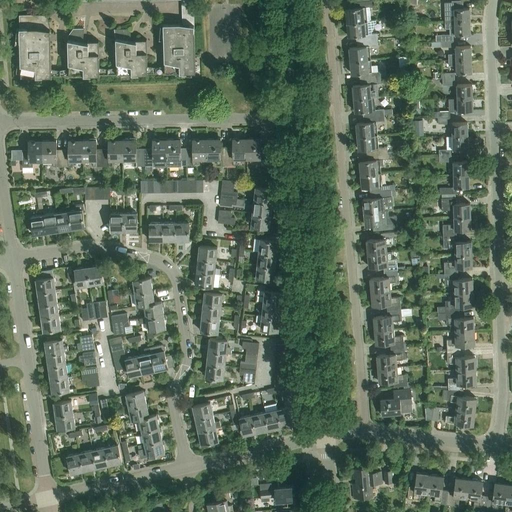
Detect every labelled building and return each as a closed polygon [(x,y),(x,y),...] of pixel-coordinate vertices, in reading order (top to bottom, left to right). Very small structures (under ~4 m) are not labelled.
[(345,9),(346,23),(371,21),(371,20),(370,7),(374,7),(373,1),(357,2),(357,8),(345,9)] [(452,8),(445,9),(445,16),(445,22),(470,21),(469,8),(452,8)] [(21,77),(195,72),(194,23),(182,24),(180,23),(163,24),(164,66),(156,68),(147,66),(146,40),(130,40),(130,35),(126,29),(114,29),(116,42),(116,67),(108,69),(99,68),(98,41),(83,41),(84,28),(73,29),(68,36),(68,69),(60,70),(51,69),(50,29),(47,15),(39,14),(19,15),(21,77)] [(360,41),(377,40),(376,34),(372,34),(371,30),(373,30),(373,28),(374,28),(374,26),(375,26),(375,23),(376,23),(376,20),(371,20),(371,21),(346,23),(348,37),(360,36),(360,41)] [(470,21),(445,22),(445,29),(450,28),(450,34),(453,34),(453,35),(455,35),(470,34),(470,21)] [(377,46),(377,40),(360,41),(361,47),(349,48),(350,61),(370,60),(369,47),(377,46)] [(448,60),(471,60),(471,46),(455,47),(456,54),(448,54),(448,60)] [(370,60),(350,61),(351,74),(363,73),(364,79),(380,78),(380,77),(380,71),(378,72),(377,64),(371,65),(370,60)] [(471,60),(448,60),(449,66),(456,66),(456,73),(472,73),(471,60)] [(374,97),(374,95),(379,95),(378,84),(381,84),(380,78),(364,79),(364,85),(352,86),(354,99),(374,97)] [(457,85),(457,98),(473,97),(472,84),(457,85)] [(367,111),(367,118),(384,116),(384,115),(384,114),(393,114),(392,109),(389,109),(383,110),(383,109),(375,110),(374,97),(354,99),(355,112),(367,111)] [(473,97),(457,98),(452,98),(452,111),(458,111),(473,111),(473,97)] [(385,121),(384,116),(367,118),(368,123),(356,124),(357,137),(377,135),(376,122),(385,121)] [(452,123),(452,136),(468,136),(467,122),(452,123)] [(378,148),(377,135),(357,137),(358,150),(370,149),(371,155),(397,153),(397,152),(393,152),(387,153),(387,147),(378,148)] [(468,136),(452,136),(453,149),(468,149),(468,136)] [(233,151),(227,151),(227,165),(237,165),(237,159),(247,159),(247,138),(233,138),(233,151)] [(247,138),(247,159),(257,159),(257,165),(267,165),(267,151),(261,151),(261,138),(247,138)] [(147,166),(167,165),(167,139),(153,139),(153,152),(147,152),(147,166)] [(167,165),(177,165),(187,165),(187,152),(181,152),(181,139),(167,139),(167,165)] [(193,151),(187,152),(187,165),(197,165),(197,159),(207,159),(207,139),(193,139),(193,151)] [(221,139),(207,139),(207,159),(217,159),(217,165),(227,165),(227,151),(221,151),(221,139)] [(33,161),(43,161),(43,140),(29,140),(29,153),(23,153),(23,167),(33,167),(33,161)] [(57,140),(43,140),(43,161),(53,161),(53,166),(63,166),(63,153),(57,153),(57,140)] [(69,153),(63,153),(63,166),(73,166),(73,160),(83,160),(83,140),(69,140),(69,153)] [(96,140),(83,140),(83,160),(93,160),(93,166),(103,166),(103,153),(96,153),(96,140)] [(109,152),(103,153),(103,166),(113,166),(113,160),(123,160),(123,140),(109,140),(109,152)] [(123,140),(123,160),(133,160),(133,166),(143,166),(143,152),(137,152),(137,140),(123,140)] [(383,165),(383,160),(394,159),(393,156),(398,156),(397,153),(371,155),(371,161),(359,162),(361,175),(381,173),(380,165),(383,165)] [(463,161),(453,161),(454,175),(469,174),(469,161),(463,161)] [(382,186),(381,173),(361,175),(362,188),(374,187),(374,193),(395,191),(395,189),(391,189),(390,185),(382,186)] [(454,187),(452,187),(452,194),(460,193),(460,187),(469,187),(469,174),(454,175),(454,187)] [(274,189),(256,187),(255,200),(272,202),(274,189)] [(221,192),(220,198),(232,199),(233,197),(237,198),(238,192),(233,191),(233,193),(221,192)] [(393,209),(392,197),(391,195),(396,195),(395,191),(374,193),(375,198),(363,199),(364,213),(388,210),(393,209)] [(220,198),(220,204),(232,206),(232,204),(236,204),(237,198),(233,197),(232,199),(220,198)] [(454,210),(454,217),(470,216),(470,203),(456,204),(455,198),(442,198),(442,210),(454,210)] [(253,213),(271,215),(272,202),(255,200),(253,213)] [(69,210),(72,228),(85,226),(82,208),(69,210)] [(69,210),(57,212),(59,230),(72,228),(69,210)] [(388,210),(364,213),(365,226),(377,225),(378,230),(395,229),(394,223),(397,222),(396,215),(389,215),(388,210)] [(57,212),(44,214),(47,232),(59,230),(57,212)] [(125,230),(124,212),(111,212),(111,230),(125,230)] [(138,212),(124,212),(125,230),(138,230),(138,212)] [(271,215),(253,213),(252,226),(270,228),(271,215)] [(34,234),(47,232),(44,214),(31,216),(34,234)] [(235,217),(230,217),(218,215),(218,222),(234,224),(235,217)] [(471,229),(470,216),(454,217),(454,224),(443,225),(443,236),(457,236),(457,230),(471,229)] [(150,240),(164,240),(163,222),(150,222),(150,240)] [(176,222),(163,222),(164,240),(177,240),(176,222)] [(176,222),(177,240),(190,239),(189,222),(176,222)] [(367,240),(368,253),(387,252),(386,244),(395,243),(394,231),(381,233),(381,239),(367,240)] [(457,241),(457,236),(443,236),(443,248),(455,247),(455,255),(472,254),(471,241),(457,241)] [(261,238),(259,251),(277,253),(278,240),(261,238)] [(199,258),(216,260),(218,247),(200,245),(199,258)] [(419,250),(411,251),(412,258),(419,257),(419,250)] [(258,264),(276,266),(277,253),(259,251),(258,264)] [(383,266),(384,271),(397,270),(397,266),(396,258),(392,258),(392,251),(387,252),(368,253),(369,267),(383,266)] [(472,267),(472,254),(455,255),(456,262),(444,262),(444,274),(458,273),(458,268),(472,267)] [(199,258),(197,271),(215,273),(220,273),(220,268),(216,268),(216,260),(199,258)] [(101,264),(88,266),(90,283),(103,281),(101,264)] [(276,266),(258,264),(257,277),(274,279),(276,266)] [(90,283),(88,266),(75,268),(77,285),(90,283)] [(398,282),(397,270),(384,271),(384,277),(370,278),(371,292),(390,290),(390,283),(398,282)] [(140,323),(148,322),(149,329),(167,327),(163,301),(155,302),(151,276),(146,277),(145,271),(134,273),(134,279),(133,279),(138,305),(145,304),(147,317),(140,318),(140,323)] [(197,271),(196,284),(213,286),(215,273),(197,271)] [(458,279),(458,273),(444,274),(445,286),(454,285),(454,293),(473,292),(473,278),(458,279)] [(36,278),(38,291),(56,289),(54,276),(36,278)] [(57,302),(56,289),(38,291),(40,304),(57,302)] [(265,290),(263,303),(281,305),(283,292),(265,290)] [(391,298),(390,290),(371,292),(372,305),(387,304),(387,310),(401,309),(400,297),(391,298)] [(205,291),(204,304),(222,306),(223,293),(205,291)] [(445,301),(445,305),(437,305),(437,312),(446,312),(446,313),(460,312),(459,306),(474,306),(473,292),(454,293),(454,300),(445,301)] [(119,295),(119,294),(109,296),(110,303),(114,302),(113,296),(119,295)] [(93,302),(95,318),(102,317),(100,305),(99,301),(93,302)] [(59,315),(57,302),(40,304),(42,317),(59,315)] [(88,307),(89,319),(95,318),(93,302),(87,303),(88,307)] [(263,303),(262,315),(280,317),(281,305),(263,303)] [(202,317),(220,319),(222,306),(204,304),(202,317)] [(83,320),(89,319),(88,307),(81,308),(83,320)] [(401,308),(401,309),(402,315),(412,314),(411,307),(401,308)] [(375,330),(394,329),(393,321),(402,320),(401,309),(387,310),(388,316),(374,317),(375,330)] [(455,324),(455,332),(475,331),(474,317),(460,318),(460,312),(446,313),(446,324),(455,324)] [(113,321),(128,319),(128,313),(112,315),(113,321)] [(42,317),(43,330),(61,328),(59,315),(42,317)] [(257,315),(256,321),(261,322),(260,329),(278,331),(280,317),(262,315),(257,315)] [(220,319),(202,317),(201,330),(218,332),(220,319)] [(113,328),(125,326),(129,326),(128,319),(113,321),(113,328)] [(394,336),(394,329),(375,330),(376,344),(390,343),(391,348),(407,347),(406,343),(404,343),(403,335),(394,336)] [(446,340),(447,351),(461,351),(461,345),(475,345),(475,331),(455,332),(455,339),(446,340)] [(81,335),(82,342),(93,340),(92,333),(81,335)] [(111,345),(123,342),(121,336),(110,338),(111,345)] [(45,340),(47,353),(64,351),(63,337),(45,340)] [(232,347),(227,346),(228,339),(210,337),(209,350),(226,352),(231,353),(232,347)] [(78,349),(82,348),(83,350),(94,348),(93,340),(82,342),(77,343),(78,349)] [(242,347),(246,348),(258,349),(259,343),(243,341),(242,347)] [(124,348),(123,342),(111,345),(112,351),(124,348)] [(168,367),(165,350),(166,350),(165,346),(162,344),(151,346),(152,352),(156,370),(168,367)] [(146,354),(139,355),(143,373),(156,370),(152,352),(151,346),(144,348),(146,354)] [(378,369),(397,367),(396,360),(405,359),(405,350),(407,350),(407,347),(391,348),(391,354),(377,355),(378,369)] [(112,351),(114,357),(126,354),(124,348),(112,351)] [(207,363),(225,365),(226,352),(209,350),(207,363)] [(66,363),(64,351),(47,353),(49,366),(66,363)] [(80,362),(84,361),(84,358),(95,356),(94,351),(83,352),(84,355),(79,355),(80,362)] [(456,363),(457,370),(476,370),(476,356),(461,357),(461,351),(447,351),(447,363),(456,363)] [(126,358),(126,354),(114,357),(115,363),(127,360),(126,358)] [(246,354),(245,361),(257,362),(257,355),(246,354)] [(130,375),(143,373),(139,355),(126,358),(127,360),(128,367),(130,375)] [(96,363),(95,356),(84,358),(84,361),(85,365),(96,363)] [(116,369),(128,367),(127,360),(115,363),(116,369)] [(240,367),(256,369),(257,362),(245,361),(240,360),(240,367)] [(68,376),(66,363),(49,366),(50,379),(68,376)] [(225,365),(207,363),(206,376),(223,378),(225,365)] [(82,374),(98,372),(97,366),(81,368),(82,374)] [(239,373),(244,374),(255,375),(256,369),(240,367),(239,373)] [(398,375),(397,367),(378,369),(379,382),(394,381),(394,387),(408,386),(407,374),(398,375)] [(448,386),(448,389),(463,390),(463,384),(477,383),(476,370),(457,370),(457,378),(448,378),(448,386)] [(83,381),(87,380),(99,378),(98,372),(82,374),(83,381)] [(50,379),(52,392),(70,389),(68,376),(50,379)] [(458,401),(457,410),(476,412),(477,398),(463,396),(464,390),(463,390),(448,389),(448,401),(458,401)] [(129,407),(147,403),(144,390),(127,394),(129,407)] [(413,412),(412,404),(411,390),(393,391),(394,398),(381,400),(382,415),(401,413),(413,412)] [(92,410),(95,410),(99,409),(97,393),(89,394),(90,405),(94,404),(94,406),(91,406),(92,410)] [(101,399),(104,412),(108,411),(110,411),(107,397),(101,399)] [(54,402),(56,415),(73,412),(71,399),(54,402)] [(210,402),(193,406),(196,419),(213,415),(210,402)] [(132,420),(139,418),(149,416),(149,415),(147,403),(129,407),(132,420)] [(438,420),(439,406),(433,405),(431,419),(438,420)] [(290,406),(277,409),(281,426),(294,423),(290,406)] [(269,429),(281,426),(277,409),(265,411),(269,429)] [(474,425),(476,412),(457,410),(456,417),(446,416),(446,422),(474,425)] [(256,432),(269,429),(265,411),(252,414),(256,432)] [(73,412),(56,415),(58,428),(75,425),(73,412)] [(139,418),(142,430),(159,427),(157,414),(149,415),(149,416),(139,418)] [(256,432),(252,414),(240,417),(244,435),(256,432)] [(213,415),(196,419),(198,431),(216,427),(221,426),(220,421),(215,422),(213,415)] [(142,430),(145,443),(162,439),(159,427),(142,430)] [(216,427),(198,431),(201,444),(219,440),(216,427)] [(165,452),(162,439),(145,443),(148,456),(165,452)] [(105,447),(109,464),(122,461),(118,444),(105,447)] [(105,447),(92,449),(96,467),(109,464),(105,447)] [(92,449),(80,452),(84,470),(96,467),(92,449)] [(71,472),(84,470),(80,452),(67,455),(71,472)] [(372,485),(382,484),(381,471),(373,472),(372,467),(353,469),(354,484),(353,484),(354,499),(373,497),(372,485)] [(392,469),(384,470),(385,483),(394,482),(392,469)] [(428,493),(430,474),(417,473),(415,487),(409,486),(407,500),(419,501),(421,492),(428,493)] [(430,474),(428,493),(436,494),(435,503),(447,504),(448,491),(442,490),(444,476),(430,474)] [(448,491),(447,504),(459,506),(460,497),(467,498),(469,479),(456,477),(454,492),(448,491)] [(474,511),(485,511),(487,496),(481,495),(483,481),(469,479),(467,498),(475,499),(474,508),(475,508),(474,511)] [(292,487),(275,488),(272,489),(271,482),(260,483),(262,500),(269,500),(269,496),(276,496),(276,501),(293,500),(292,487)] [(491,511),(491,510),(498,511),(499,502),(506,503),(509,484),(495,482),(493,497),(487,496),(485,511),(491,511)] [(208,511),(229,511),(233,511),(232,505),(228,506),(227,499),(230,499),(229,492),(213,495),(215,502),(207,503),(208,511)]
